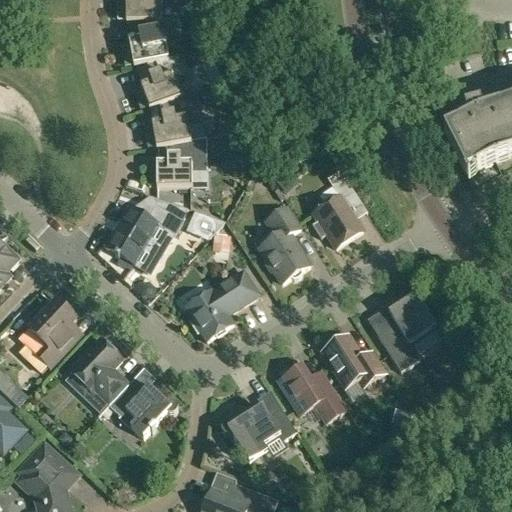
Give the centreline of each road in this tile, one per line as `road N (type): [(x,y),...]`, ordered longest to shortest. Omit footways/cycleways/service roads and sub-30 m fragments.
road 1 (residential): [(202,382),(445,227)]
road 2 (residential): [(66,257),(110,198),(115,172),(94,54),(94,0)]
road 3 (tertiary): [(445,227),(377,98),(355,0)]
road 4 (residential): [(202,382),(66,257)]
road 5 (residential): [(161,511),(190,477),(202,382)]
road 6 (tertiary): [(511,330),(445,227)]
